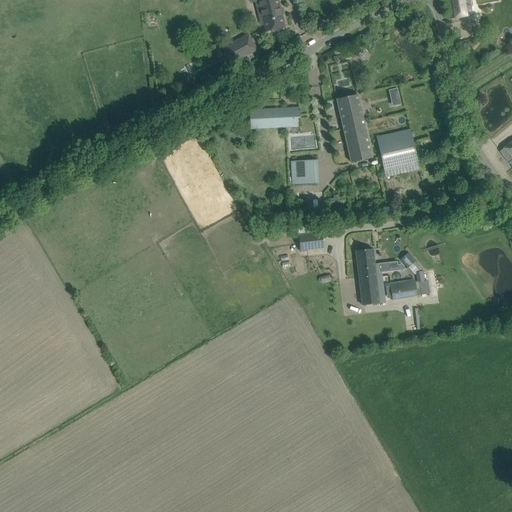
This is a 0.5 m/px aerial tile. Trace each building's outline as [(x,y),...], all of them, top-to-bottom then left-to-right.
[(278,0),(257,0),(266,32),(285,27),(278,0)] [(446,0),(450,19),(460,18),(472,15),(469,0),(446,0)] [(249,34),(221,49),(230,64),(257,50),(249,34)] [(365,126),(362,114),(358,95),(337,100),(351,163),(372,158),(365,126)] [(250,129),(300,126),(299,108),(249,111),(250,129)] [(410,129),(376,137),(386,177),(419,170),(410,130),(410,129)] [(511,141),(500,151),(511,165),(511,141)] [(296,185),(309,184),(318,184),(317,160),(295,161),(295,163),(291,163),(291,184),(296,183),(296,185)] [(324,248),(322,235),(322,232),(298,235),(301,251),(324,248)] [(381,271),(398,269),(397,261),(375,264),(373,249),(356,251),(362,306),(385,303),(381,271)] [(416,261),(409,252),(400,260),(407,268),(416,261)] [(414,279),(387,284),(388,291),(391,291),(393,300),(417,296),(414,279)]
